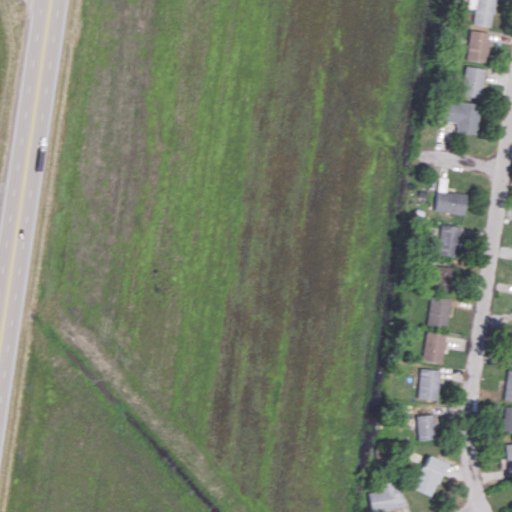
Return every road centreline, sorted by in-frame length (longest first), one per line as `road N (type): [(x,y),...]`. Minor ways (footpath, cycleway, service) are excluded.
road 1 (residential): [(511,133),(470,423),(485,511)]
road 2 (primary): [(54,0),(0,368)]
